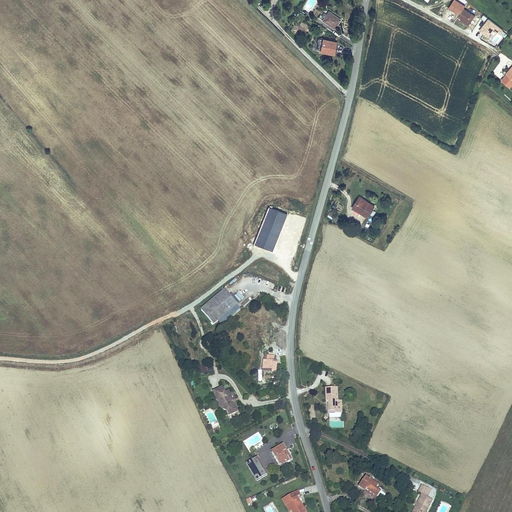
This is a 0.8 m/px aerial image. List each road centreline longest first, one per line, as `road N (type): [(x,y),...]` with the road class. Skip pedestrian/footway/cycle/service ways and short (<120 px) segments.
road 1 (tertiary): [(365,0),(350,93),(291,325),(292,381),(327,511)]
road 2 (track): [(298,284),(241,271),(84,357),(0,356)]
road 3 (unknown): [(302,429),(383,459),(432,490)]
road 4 (unknown): [(350,93),(260,6)]
